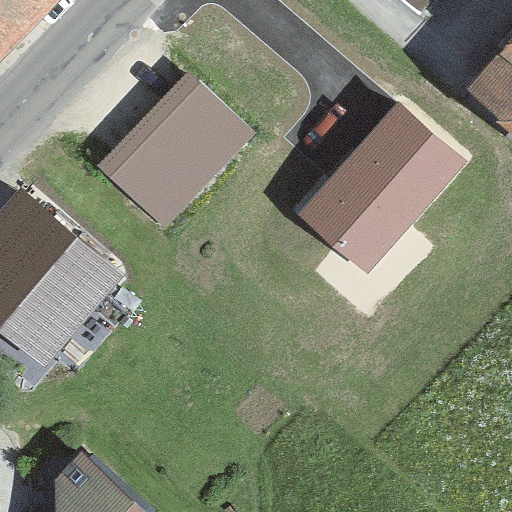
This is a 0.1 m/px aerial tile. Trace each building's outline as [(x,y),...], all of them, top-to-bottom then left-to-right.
[(0,0),(0,42),(41,0),(0,0)] [(511,38),(478,76),(511,106),(511,38)] [(200,77),(112,171),(163,221),(254,124),(200,77)] [(411,91),(308,202),(376,264),(479,154),(411,91)] [(35,196),(0,236),(0,310),(46,351),(118,266),(35,196)] [(153,511),(88,454),(64,480),(66,511),(153,511)]
